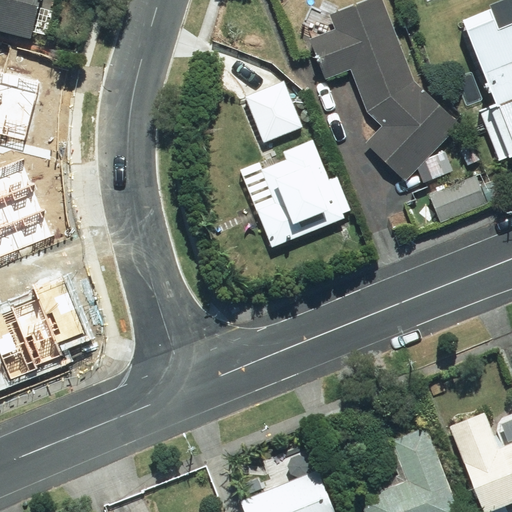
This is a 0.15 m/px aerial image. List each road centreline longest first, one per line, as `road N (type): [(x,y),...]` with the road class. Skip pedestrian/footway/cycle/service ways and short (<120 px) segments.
road 1 (tertiary): [(186,390),(130,189),(137,70),(159,0)]
road 2 (residential): [(186,390),(511,258)]
road 3 (tertiary): [(0,465),(186,390)]
